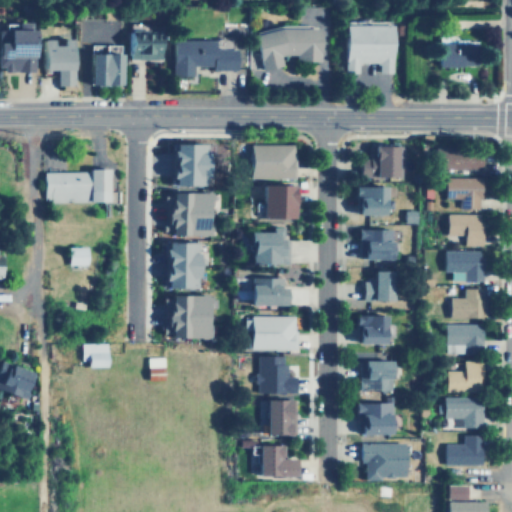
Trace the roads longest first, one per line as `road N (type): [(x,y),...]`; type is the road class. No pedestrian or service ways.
road 1 (tertiary): [(0,116),(511,116)]
road 2 (residential): [(28,116),(42,511)]
road 3 (residential): [(324,474),(325,117)]
road 4 (residential): [(127,115),(130,332)]
